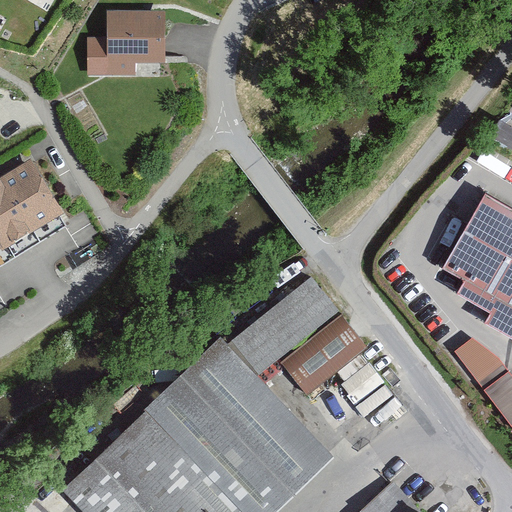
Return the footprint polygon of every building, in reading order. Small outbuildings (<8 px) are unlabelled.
[(170,15),(111,13),(110,76),(136,77),(136,65),(169,65),(170,15)] [(0,255),(67,216),(34,163),(0,183),(0,255)] [(511,211),(489,198),(448,270),(469,282),(461,296),(498,317),(492,327),(511,338),(511,211)] [(277,511),(335,459),(258,378),(339,312),(313,280),(228,348),(222,341),(62,492),(81,511),(277,511)] [(366,349),(341,318),(281,366),(306,397),(366,349)] [(511,373),(503,362),(474,340),(457,353),(511,424),(511,373)] [(373,357),(342,376),(365,412),(395,393),(373,357)] [(419,511),(392,483),(360,511),(419,511)]
